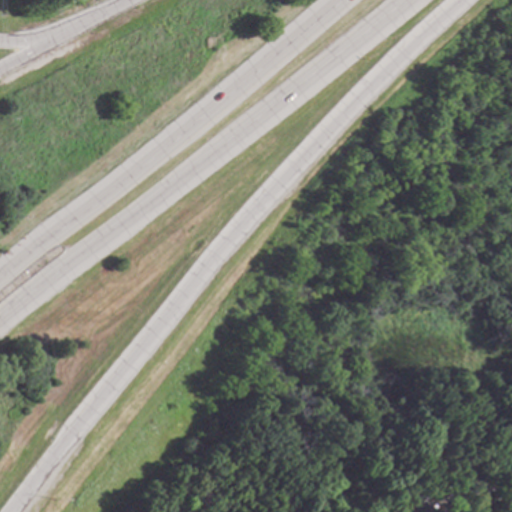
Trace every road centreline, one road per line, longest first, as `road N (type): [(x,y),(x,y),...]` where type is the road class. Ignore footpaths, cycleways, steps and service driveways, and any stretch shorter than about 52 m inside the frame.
road 1 (trunk): [(3,511),(253,217),(397,59),(464,0)]
road 2 (trunk): [(0,324),(409,0)]
road 3 (trunk): [(346,0),(0,279)]
